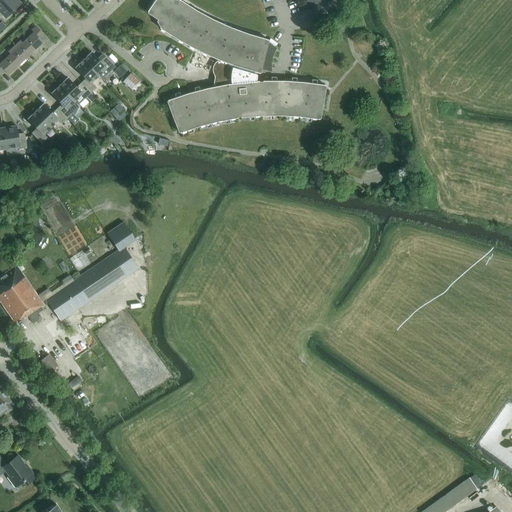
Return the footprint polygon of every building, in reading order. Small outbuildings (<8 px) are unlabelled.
[(2,0),(0,2),(0,14),(4,20),(20,4),(16,0),(2,0)] [(154,0),(147,11),(148,11),(160,19),(158,21),(161,27),(161,28),(160,27),(159,28),(177,39),(196,50),(200,52),(219,60),(219,61),(217,62),(216,64),(214,66),(214,68),(214,70),(214,73),(215,74),(217,76),(219,78),(221,78),(219,85),(207,88),(188,93),(168,100),(180,133),(199,126),(218,121),(237,118),(241,117),(261,116),(280,115),(299,116),(319,119),(325,84),(304,82),(284,80),(263,80),(259,81),(260,73),(260,72),(259,72),(260,68),(270,71),(271,71),(271,69),(271,67),(271,66),(271,64),(271,63),(271,61),(271,59),(272,57),(272,55),(273,54),(274,51),(275,49),(277,46),(276,47),(275,47),(277,44),(270,39),(268,42),(267,41),(267,40),(268,40),(268,39),(249,34),(231,27),(213,19),(196,10),(180,0),(154,0)] [(303,0),(307,10),(333,0),(303,0)] [(14,46),(26,58),(43,42),(39,38),(43,34),(35,26),(31,30),(33,32),(21,43),(19,41),(14,46)] [(0,74),(4,70),(9,75),(26,58),(14,46),(8,51),(10,53),(0,62),(0,74)] [(83,59),(98,75),(101,78),(114,66),(105,56),(100,61),(91,52),(92,51),(91,51),(83,59)] [(95,87),(91,82),(98,75),(83,59),(75,67),(75,68),(75,67),(86,78),(81,82),(90,92),(95,87)] [(114,71),(120,77),(126,71),(120,65),(114,71)] [(131,73),(123,82),(132,90),(139,81),(131,73)] [(85,97),(90,92),(81,82),(77,87),(68,78),(68,77),(59,85),(74,101),(82,94),(85,97)] [(57,108),(67,118),(72,113),(67,108),(74,101),(59,85),(51,93),(51,94),(52,93),(62,104),(57,108)] [(61,123),(67,118),(57,108),(53,113),(44,103),(35,111),(51,126),(58,119),(61,123)] [(124,111),(118,104),(110,111),(116,118),(117,118),(122,114),(123,114),(124,113),(123,112),(124,111)] [(43,134),(51,126),(35,111),(27,119),(28,119),(37,128),(32,133),(41,142),(46,137),(43,134)] [(17,125),(2,128),(6,149),(25,146),(25,148),(23,133),(17,134),(16,126),(17,126),(17,125)] [(108,137),(112,141),(116,137),(113,133),(108,137)] [(103,147),(94,136),(89,141),(98,151),(103,147)] [(41,159),(47,156),(43,146),(37,149),(41,159)] [(77,146),(73,150),(81,158),(85,154),(77,146)] [(118,250),(123,246),(135,238),(124,222),(107,233),(118,250)] [(16,264),(0,276),(0,301),(14,322),(23,316),(24,319),(29,316),(33,323),(42,317),(39,313),(43,309),(42,307),(48,302),(61,320),(138,268),(123,246),(118,250),(52,294),(48,288),(38,295),(16,264)] [(46,375),(58,366),(49,354),(37,363),(46,375)] [(11,401),(0,386),(0,417),(11,410),(7,404),(11,401)] [(0,475),(6,471),(9,476),(8,477),(15,487),(23,480),(26,484),(36,477),(28,466),(24,469),(21,464),(23,462),(18,455),(6,464),(0,455),(0,475)] [(470,478),(422,511),(445,511),(478,489),(470,478)] [(62,511),(56,503),(43,511),(62,511)]
